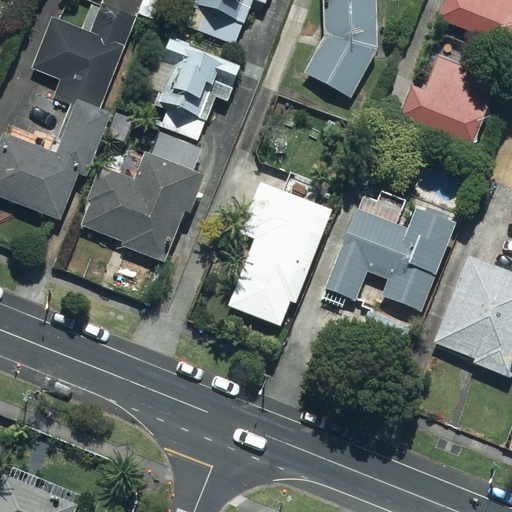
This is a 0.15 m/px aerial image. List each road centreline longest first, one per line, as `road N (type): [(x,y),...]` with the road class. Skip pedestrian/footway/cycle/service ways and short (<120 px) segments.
road 1 (secondary): [(0,328),(229,420)]
road 2 (secondary): [(229,420),(456,511)]
